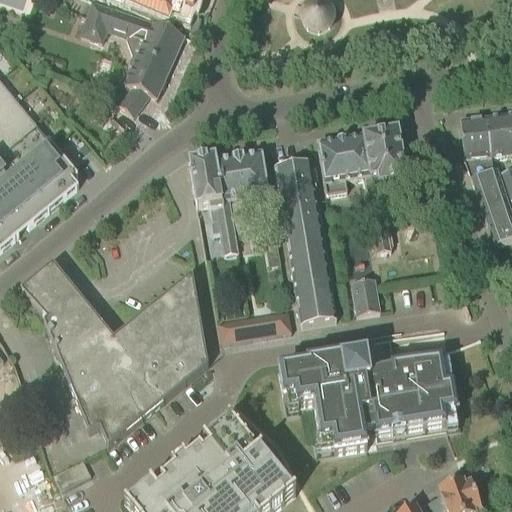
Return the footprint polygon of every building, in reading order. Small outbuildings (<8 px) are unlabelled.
[(108,0),(169,26),(171,19),(185,24),(189,13),(193,14),(197,0),(108,0)] [(298,6),(297,35),(332,37),(333,8),(298,6)] [(151,28),(109,14),(91,8),(80,41),(101,48),(106,33),(128,41),(126,47),(132,62),(129,69),(131,74),(123,91),(131,94),(118,112),(132,123),(148,102),(155,105),(183,42),(165,35),(151,28)] [(0,256),(11,247),(18,241),(17,240),(27,232),(28,234),(36,227),(78,192),(72,185),(75,182),(76,182),(77,181),(70,172),(52,150),(34,128),(15,106),(0,87),(0,162),(11,175),(14,180),(13,181),(9,185),(5,180),(0,173),(0,256)] [(511,120),(487,123),(491,163),(511,160),(511,120)] [(491,163),(487,123),(460,127),(463,166),(494,252),(511,245),(511,221),(496,174),(492,175),(491,163)] [(366,142),(316,150),(325,201),(346,198),(344,188),(363,185),(376,259),(390,257),(389,251),(391,251),(389,236),(386,236),(384,222),(386,221),(384,206),(381,206),(379,190),(405,186),(396,137),(383,139),(383,136),(383,137),(378,133),(369,135),(366,139),(365,139),(366,142)] [(227,208),(228,208),(247,204),(250,219),(270,216),(260,159),(224,165),(214,167),(218,194),(219,194),(220,202),(219,202),(220,208),(227,207),(227,208)] [(214,163),(188,167),(195,213),(208,211),(211,227),(208,227),(210,240),(218,239),(218,242),(225,241),(229,261),(236,260),(228,208),(227,208),(227,207),(220,208),(219,202),(220,202),(219,194),(218,194),(214,167),(214,163)] [(310,173),(309,168),(273,174),(274,179),(269,180),(272,194),(277,193),(300,331),(335,325),(312,187),(317,186),(315,173),(310,173)] [(496,174),(511,221),(511,174),(504,177),(503,172),(496,174)] [(455,284),(435,288),(438,304),(458,301),(455,284)] [(374,285),(350,289),(356,321),(380,317),(374,285)] [(287,319),(249,325),(252,345),(290,339),(287,319)] [(227,330),(217,331),(220,351),(230,349),(227,330)] [(390,361),(446,356),(445,338),(389,342),(390,361)] [(305,372),(277,376),(282,405),(294,403),(296,413),(313,410),(319,449),(331,447),(333,460),(366,454),(363,438),(373,436),(374,441),(390,439),(390,440),(392,439),(391,437),(390,431),(402,429),(403,435),(403,437),(405,437),(445,430),(443,418),(456,416),(452,389),(445,391),(441,365),(389,373),(390,378),(368,381),(365,364),(344,367),(343,363),(305,369),(305,372)] [(123,507),(127,511),(279,511),(284,508),(295,500),(293,498),(287,490),(263,462),(261,459),(261,458),(260,457),(257,459),(252,454),(253,453),(234,429),(228,422),(226,424),(227,424),(218,431),(204,442),(202,443),(209,451),(202,457),(199,453),(185,464),(182,461),(170,470),(173,474),(159,485),(162,489),(156,494),(149,486),(148,487),(148,488),(130,502),(125,506),(123,507)] [(5,433),(0,436),(0,447),(10,442),(5,433)] [(90,482),(82,467),(53,482),(61,497),(90,482)] [(444,511),(478,511),(469,487),(463,489),(462,487),(438,496),(444,511)]
